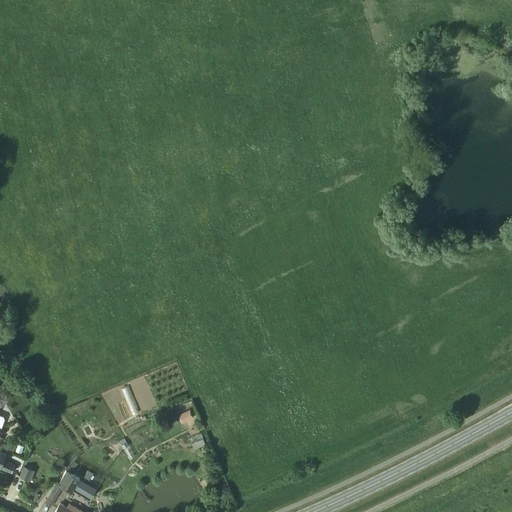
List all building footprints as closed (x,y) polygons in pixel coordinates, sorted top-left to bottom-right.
[(183,423),(194,417),(190,409),(179,415),(183,423)] [(161,442),(182,433),(174,414),(153,423),(161,442)] [(201,433),(190,438),(192,444),(203,439),(201,433)] [(17,445),(4,439),(1,446),(14,451),(17,445)] [(135,456),(127,442),(122,445),(130,459),(135,456)] [(0,467),(0,468),(12,472),(15,464),(4,459),(6,454),(0,451),(0,467)] [(62,464),(58,470),(62,473),(66,467),(62,464)] [(24,466),(20,477),(27,480),(32,469),(24,466)] [(57,481),(45,502),(52,506),(63,487),(72,492),(74,488),(91,498),(96,488),(80,479),(80,478),(66,469),(59,483),(57,481)]
